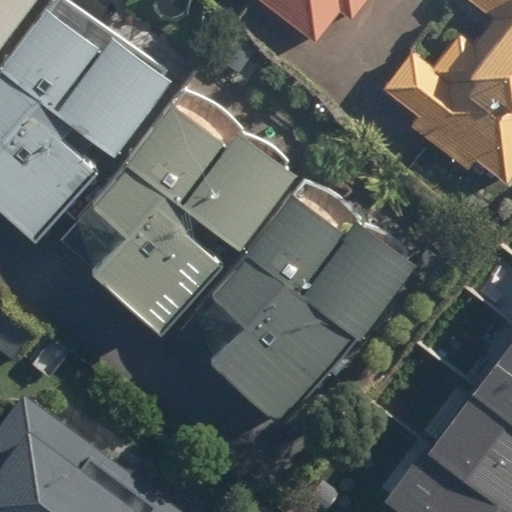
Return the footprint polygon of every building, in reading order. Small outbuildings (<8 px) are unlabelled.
[(73,194),(101,165),(110,153),(164,82),(56,0),(31,0),(0,42),(0,67),(3,70),(0,73),(0,207),(32,238),(73,194)] [(0,0),(0,42),(31,0),(0,0)] [(261,0),(316,45),(340,15),(348,22),(365,0),(261,0)] [(478,160),(505,182),(511,173),(511,0),(472,0),(492,16),(471,43),(458,33),(427,70),(410,57),(370,108),(407,137),(415,127),(469,170),(478,160)] [(164,82),(110,153),(124,165),(59,237),(157,335),(239,249),(292,179),(164,82)] [(273,428),(358,339),(411,269),(292,179),(239,249),(229,263),(205,294),(211,299),(185,326),(215,354),(205,364),(273,428)] [(4,302),(0,307),(0,349),(22,365),(46,332),(4,302)] [(511,511),(511,328),(388,495),(410,511),(511,511)] [(185,511),(21,392),(0,420),(0,511),(185,511)]
